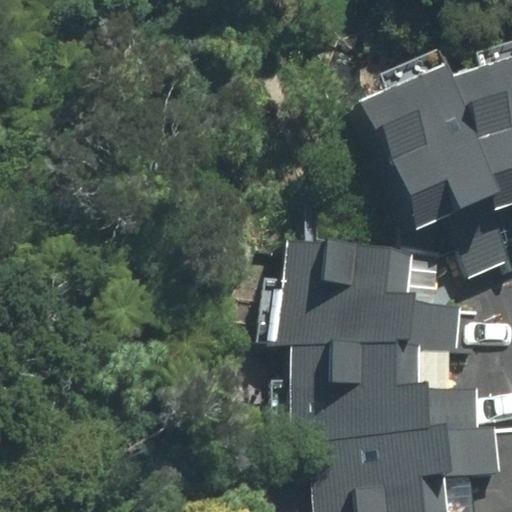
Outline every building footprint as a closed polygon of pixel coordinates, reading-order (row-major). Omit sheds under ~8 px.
[(511,40),(475,51),(481,65),(454,74),(479,135),(503,243),(511,240),(511,40)] [(454,74),(438,48),(381,74),(387,89),(361,100),(392,160),(420,240),(449,229),(469,277),(507,261),(503,243),(479,135),(454,74)] [(291,344),(376,341),(449,349),(456,349),(460,307),(436,304),(439,255),(288,241),(284,280),(265,279),(257,344),(291,344)] [(429,431),(477,429),(477,389),(450,390),(449,349),(376,341),(291,344),(291,380),(273,380),(272,446),(308,443),(429,431)] [(429,431),(308,443),(313,511),(472,511),(470,474),(499,471),(495,429),(477,429),(429,431)]
